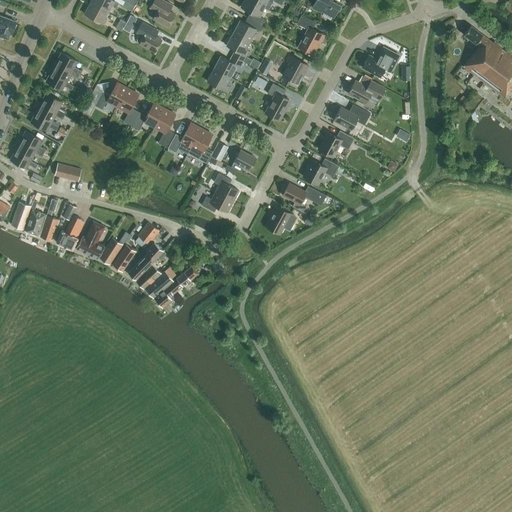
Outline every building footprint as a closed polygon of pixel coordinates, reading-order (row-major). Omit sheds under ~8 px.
[(91,0),(90,3),(108,12),(112,6),(114,7),(116,2),(112,0),(91,0)] [(175,15),(164,9),(168,3),(162,0),(154,0),(150,8),(157,11),(153,19),(169,27),(175,15)] [(249,18),(263,26),(266,20),(259,16),(264,7),(250,0),(245,0),(241,7),(252,13),(249,18)] [(250,0),(264,7),(268,9),(273,0),(272,0),(250,0)] [(340,5),(330,0),(316,0),(312,8),(321,13),(321,11),(334,18),(340,5)] [(134,6),(125,1),(122,6),(131,11),(134,6)] [(105,19),(108,12),(90,3),(84,14),(104,25),(107,20),(105,19)] [(16,22),(0,15),(0,36),(8,39),(10,34),(11,34),(16,22)] [(135,18),(130,15),(127,21),(132,24),(135,18)] [(320,44),(324,35),(312,29),(316,22),(301,15),(297,24),(307,29),(298,47),(312,55),(318,43),(320,44)] [(233,33),(250,42),(257,30),(260,31),(263,26),(249,18),(246,24),(240,20),(233,33)] [(120,19),(115,28),(121,31),(126,22),(120,19)] [(155,52),(162,40),(150,34),(153,29),(142,22),(137,32),(144,36),(139,44),(155,52)] [(493,42),(471,25),(464,35),(479,46),(463,67),(476,76),(499,45),(494,41),(493,42)] [(235,50),(232,55),(244,62),(249,52),(246,50),(250,42),(233,33),(226,45),(235,50)] [(511,59),(511,54),(499,45),(476,76),(491,87),(511,59)] [(61,52),(57,61),(80,73),(82,71),(74,67),(78,61),(61,52)] [(214,69),(230,78),(237,65),(241,67),(244,62),(232,55),(229,61),(221,56),(214,69)] [(393,68),(396,62),(384,56),(381,62),(369,55),(362,67),(380,77),(386,65),(393,68)] [(305,71),(308,65),(289,56),(286,62),(289,64),(283,76),(297,83),(304,71),(305,71)] [(261,63),(253,59),(252,60),(250,65),(257,69),(261,63)] [(511,91),(511,90),(511,59),(491,87),(504,97),(510,89),(511,91)] [(80,73),(57,61),(52,69),(69,78),(70,75),(78,79),(80,73)] [(266,75),(270,68),(263,64),(259,71),(266,75)] [(69,78),(52,69),(46,81),(62,90),(64,86),(71,90),(73,86),(66,82),(69,78)] [(89,73),(83,69),(80,74),(86,78),(89,73)] [(226,85),(230,78),(214,69),(207,81),(227,92),(230,87),(226,85)] [(259,90),(266,77),(259,73),(252,86),(259,90)] [(379,99),(385,88),(371,80),(368,87),(355,80),(348,93),(366,103),(370,95),(379,99)] [(107,101),(118,107),(128,88),(117,82),(110,95),(102,91),(95,105),(102,109),(107,101)] [(279,120),(289,100),(282,96),(286,90),(273,83),(267,93),(274,97),(265,113),(279,120)] [(241,99),(247,88),(241,85),(235,96),(241,99)] [(123,122),(131,126),(139,112),(131,108),(139,94),(128,88),(118,107),(128,113),(123,122)] [(46,93),(42,101),(65,114),(66,112),(59,108),(62,102),(46,93)] [(65,114),(42,101),(37,109),(53,118),(55,115),(62,119),(65,114)] [(144,121),(154,127),(165,108),(154,102),(146,116),(139,112),(131,126),(139,130),(144,121)] [(81,107),(75,103),(72,109),(78,112),(81,107)] [(371,114),(357,106),(353,113),(341,107),(334,120),(351,130),(356,121),(364,125),(371,114)] [(165,108),(154,127),(164,132),(158,143),(166,147),(174,133),(167,129),(175,114),(165,108)] [(53,118),(37,109),(30,122),(47,131),(49,127),(56,131),(58,127),(51,123),(53,118)] [(191,147),(201,128),(191,122),(182,138),(176,134),(168,148),(176,152),(178,148),(187,153),(191,147)] [(401,126),(398,133),(408,138),(412,131),(401,126)] [(212,134),(201,128),(191,147),(197,150),(193,156),(206,163),(213,151),(205,147),(212,134)] [(336,137),(327,132),(318,149),(333,157),(340,144),(348,149),(354,138),(340,130),(336,137)] [(26,131),(20,141),(44,153),(44,154),(47,155),(49,151),(39,146),(42,140),(26,131)] [(44,153),(20,141),(15,150),(32,159),(35,153),(42,157),(44,154),(44,153)] [(219,160),(225,147),(217,143),(211,156),(219,160)] [(31,161),(32,159),(15,150),(10,160),(26,169),(28,165),(36,168),(38,165),(31,161)] [(250,170),(256,158),(240,150),(231,167),(242,173),(244,167),(250,170)] [(217,160),(211,156),(208,162),(215,165),(217,160)] [(321,165),(312,160),(303,176),(318,184),(325,172),(333,177),(339,166),(325,158),(321,165)] [(391,161),(389,165),(390,168),(394,171),(398,164),(391,161)] [(61,176),(63,165),(58,163),(55,175),(61,176)] [(67,178),(69,166),(63,165),(61,176),(67,178)] [(72,179),(75,168),(69,166),(67,178),(72,179)] [(81,169),(75,168),(72,179),(78,181),(81,169)] [(39,183),(42,177),(33,172),(30,178),(39,183)] [(216,192),(233,201),(239,190),(229,185),(231,180),(219,173),(214,182),(219,185),(216,192)] [(13,193),(18,187),(12,183),(7,189),(13,193)] [(305,191),(289,183),(282,195),(295,201),(292,206),(305,213),(307,209),(306,206),(301,203),(304,196),(313,201),(321,205),(326,195),(318,191),(308,186),(305,191)] [(227,212),(233,201),(216,192),(212,199),(206,196),(201,205),(214,212),(217,207),(227,212)] [(52,198),(48,209),(40,236),(51,240),(59,220),(50,216),(52,211),(54,211),(58,200),(52,198)] [(0,219),(2,220),(10,207),(0,200),(0,219)] [(34,200),(31,209),(23,230),(38,236),(45,214),(34,210),(37,201),(34,200)] [(31,206),(19,201),(11,225),(23,229),(31,206)] [(70,220),(76,207),(69,204),(63,217),(70,220)] [(290,214),(276,206),(266,226),(280,233),(290,214)] [(73,215),(65,232),(73,235),(81,219),(73,215)] [(314,220),(307,216),(304,222),(311,225),(314,220)] [(104,226),(93,221),(85,237),(83,236),(77,248),(98,258),(104,246),(97,242),(104,226)] [(148,244),(159,230),(149,222),(138,236),(148,244)] [(72,249),(77,237),(73,235),(65,232),(62,230),(56,242),(72,249)] [(129,234),(126,232),(119,242),(112,237),(99,257),(109,264),(129,234)] [(148,252),(128,273),(135,279),(157,257),(163,251),(154,242),(146,250),(148,252)] [(179,248),(185,254),(189,250),(183,244),(179,248)] [(135,252),(125,245),(112,265),(122,272),(135,252)] [(166,254),(163,251),(157,257),(160,260),(166,254)] [(203,256),(199,251),(194,255),(198,260),(203,256)] [(224,267),(219,258),(210,262),(215,272),(224,267)] [(144,288),(160,272),(151,264),(136,281),(144,288)] [(192,264),(173,279),(174,280),(164,289),(153,298),(163,307),(174,298),(171,295),(199,274),(192,264)] [(174,280),(173,279),(164,269),(154,279),(144,288),(153,297),(153,298),(164,289),(174,280)]
